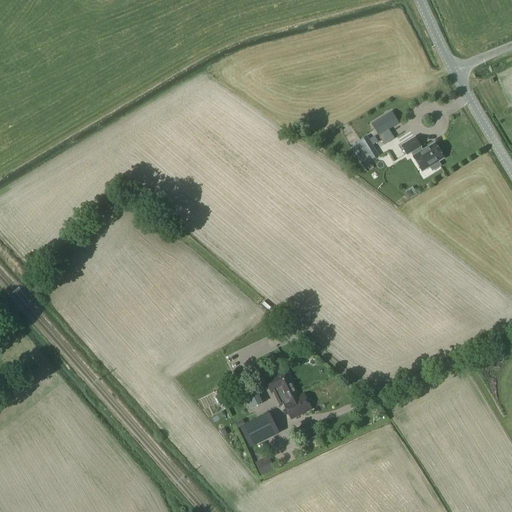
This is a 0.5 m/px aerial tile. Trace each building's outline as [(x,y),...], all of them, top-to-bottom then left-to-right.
[(390,123),(399,117),(393,106),(374,117),(386,138),(396,132),(390,123)] [(415,137),(402,145),(407,154),(412,152),(414,155),(413,156),(422,171),(430,166),(432,170),(440,165),(437,162),(443,158),(434,143),(420,152),(418,148),(420,146),(415,137)] [(375,151),(367,138),(356,145),(364,158),(375,151)] [(289,381),(290,380),(286,372),(285,373),(284,371),(265,380),(270,391),(280,386),(287,400),(282,403),(291,420),(312,410),(303,394),(297,397),(289,381)] [(253,386),(241,392),(250,411),(263,404),(253,386)] [(268,414),(247,426),(251,433),(256,442),(277,431),(268,414)] [(311,423),(298,428),(301,435),(314,429),(311,423)] [(272,467),(267,458),(255,465),(259,473),(261,478),(274,471),(272,467)]
